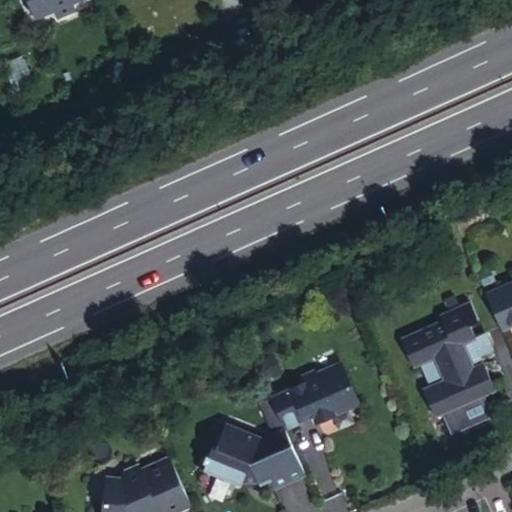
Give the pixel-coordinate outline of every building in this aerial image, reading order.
[(68,0),(18,0),(26,19),(46,10),(49,18),(67,9),(64,2),(68,0)] [(511,283),(483,296),(500,334),(511,328),(511,283)] [(460,348),(473,342),(466,328),(475,324),(467,306),(437,320),(439,325),(398,344),(410,372),(417,369),(431,362),(441,385),(427,391),(421,394),(433,421),(492,395),(481,368),(471,372),(460,348)] [(487,356),(479,339),(473,342),(460,348),(471,372),(481,368),(478,360),(487,356)] [(417,369),(427,391),(441,385),(431,362),(417,369)] [(356,409),(338,370),(314,381),(316,387),(305,392),(303,388),(289,394),(289,393),(268,402),(269,404),(279,425),(283,434),(311,421),(314,428),(356,409)] [(279,425),(269,404),(259,409),(268,429),(279,425)] [(279,425),(268,429),(272,439),(283,434),(279,425)] [(232,431),(226,428),(218,448),(223,450),(232,431)] [(304,481),(283,434),(272,439),(261,444),(232,431),(223,450),(218,448),(214,446),(202,474),(239,490),(241,486),(257,487),(259,491),(269,486),(273,495),(304,481)] [(187,511),(189,511),(168,463),(139,476),(137,472),(123,478),(120,485),(105,484),(102,511),(187,511)]
